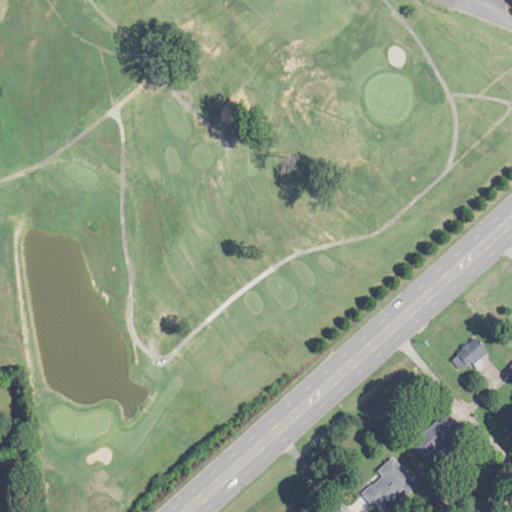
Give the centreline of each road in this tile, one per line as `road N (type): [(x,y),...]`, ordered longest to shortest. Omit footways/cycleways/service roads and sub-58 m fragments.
road 1 (primary): [(320,390),(511,220)]
road 2 (residential): [(389,331),(511,465)]
road 3 (primary): [(186,511),(320,390)]
